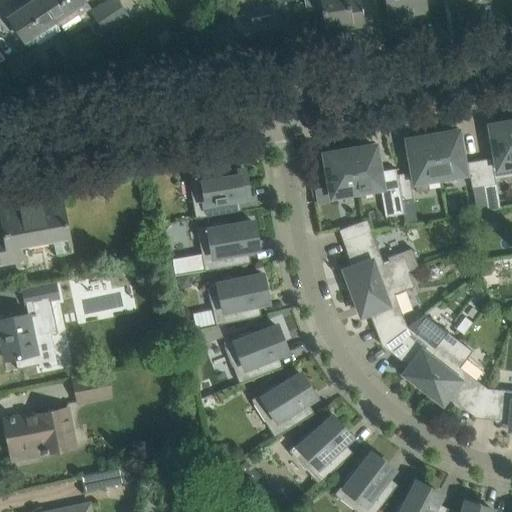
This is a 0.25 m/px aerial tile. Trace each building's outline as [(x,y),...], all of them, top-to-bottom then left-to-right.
[(54,22),(39,0),(32,0),(8,17),(24,41),(54,22)] [(39,0),(54,22),(57,27),(88,7),(82,0),(39,0)] [(116,0),(107,0),(102,4),(117,27),(129,19),(116,0)] [(324,27),(351,23),(352,28),(365,26),(360,0),(305,0),(307,9),(321,7),(324,27)] [(426,3),(439,1),(438,0),(384,0),(387,18),(427,11),(426,3)] [(105,35),(117,27),(102,4),(90,12),(105,35)] [(238,48),(281,40),(276,12),(233,20),(238,48)] [(31,51),(19,59),(34,82),(46,74),(31,51)] [(23,89),(34,82),(19,59),(8,67),(23,89)] [(497,167),(511,164),(511,118),(497,122),(497,124),(490,126),(493,142),(494,142),(496,150),(494,151),(497,167)] [(439,177),(464,173),(461,156),(459,156),(458,148),(460,148),(457,132),(450,133),(449,130),(431,133),(439,177)] [(427,179),(439,177),(431,133),(414,136),(414,139),(407,140),(410,157),(411,157),(413,165),(411,165),(416,192),(429,190),(427,179)] [(366,144),(349,147),(356,192),(381,187),(378,171),(377,171),(375,163),(377,163),(374,146),(367,147),(366,144)] [(331,196),(356,192),(349,147),(331,150),(331,153),(324,154),(327,171),(329,171),(330,179),(329,179),(331,196)] [(491,158),(479,160),(483,186),(495,184),(491,158)] [(471,188),(483,186),(479,160),(467,162),(471,188)] [(248,197),(247,194),(243,169),(220,173),(220,169),(187,175),(195,218),(241,210),(240,209),(238,210),(236,199),(248,197)] [(408,173),(396,175),(400,201),(412,199),(408,173)] [(389,203),(400,201),(396,175),(384,177),(389,203)] [(0,236),(0,264),(20,261),(17,248),(68,238),(61,199),(0,209),(0,215),(4,236),(0,236)] [(342,228),(346,239),(371,230),(366,219),(342,228)] [(257,249),(256,247),(252,221),(229,225),(229,221),(197,227),(204,269),(192,272),(190,260),(172,263),(174,275),(174,276),(250,263),(249,262),(247,262),(245,251),(257,249)] [(345,270),(353,292),(408,272),(418,268),(411,248),(387,257),(388,262),(383,264),(371,230),(346,239),(350,250),(346,252),(352,268),(345,270)] [(353,292),(358,306),(361,314),(369,312),(375,328),(379,326),(385,343),(406,326),(394,294),(413,287),(408,272),(353,292)] [(188,274),(175,277),(178,288),(190,286),(188,274)] [(267,302),(266,299),(261,274),(239,279),(238,275),(206,282),(215,325),(260,316),(260,314),(258,315),(256,304),(267,302)] [(56,283),(21,290),(25,307),(59,300),(56,283)] [(41,311),(0,319),(0,337),(5,359),(37,353),(33,331),(45,329),(41,311)] [(286,352),(285,349),(277,328),(276,325),(255,334),(253,330),(223,342),(239,383),(282,366),(281,365),(279,366),(275,356),(286,352)] [(434,348),(406,326),(385,343),(398,353),(396,357),(409,367),(404,373),(423,388),(459,341),(446,331),(434,348)] [(194,331),(186,333),(188,341),(195,339),(194,331)] [(463,403),(477,413),(486,388),(459,367),(471,351),(459,341),(423,388),(442,402),(447,396),(460,406),(463,403)] [(314,397),(313,395),(301,376),(299,373),(280,385),(278,382),(250,399),(274,437),(313,412),(312,411),(311,413),(305,403),(314,397)] [(109,374),(72,381),(77,405),(114,397),(109,374)] [(510,429),(511,429),(511,390),(486,388),(477,413),(494,415),(493,419),(510,421),(510,429)] [(41,446),(42,453),(74,447),(67,408),(13,419),(12,416),(9,417),(9,419),(3,420),(9,452),(41,446)] [(351,437),(349,435),(331,416),(315,431),(312,429),(288,451),(318,483),(352,452),(351,451),(350,453),(342,445),(351,437)] [(393,470),(391,468),(370,452),(357,470),(353,468),(334,494),(357,511),(375,511),(397,485),(396,484),(395,485),(386,479),(393,470)] [(147,463),(81,476),(84,492),(151,478),(147,463)] [(441,495),(438,493),(415,481),(405,501),(401,500),(395,511),(445,511),(447,508),(446,508),(445,510),(435,505),(441,495)] [(491,511),(492,510),(489,509),(465,502),(461,511),(491,511)]
